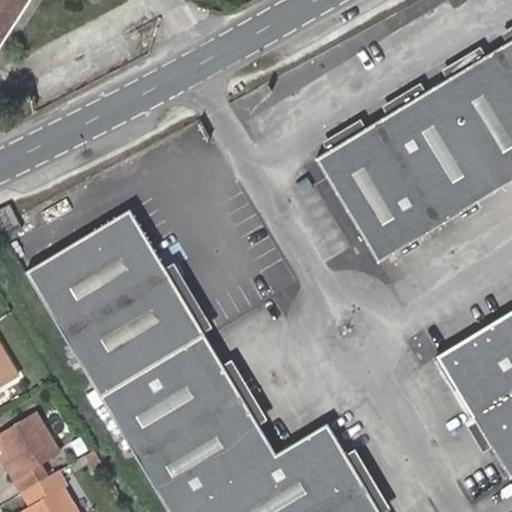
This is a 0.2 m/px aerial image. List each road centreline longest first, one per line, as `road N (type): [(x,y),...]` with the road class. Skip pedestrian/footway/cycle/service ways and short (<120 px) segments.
road 1 (secondary): [(0,164),(313,0)]
road 2 (unknown): [(256,171),(511,18)]
road 3 (unknown): [(368,361),(511,267)]
